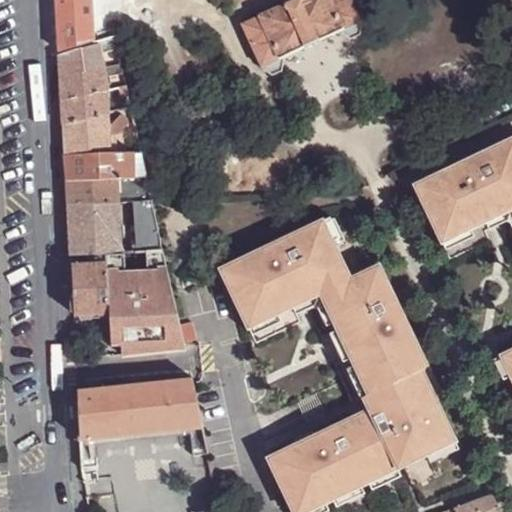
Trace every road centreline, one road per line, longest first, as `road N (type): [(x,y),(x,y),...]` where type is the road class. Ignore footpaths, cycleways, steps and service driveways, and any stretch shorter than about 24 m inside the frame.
road 1 (tertiary): [(50,378),(28,0)]
road 2 (residential): [(50,378),(200,361)]
road 3 (tertiary): [(60,511),(50,378)]
